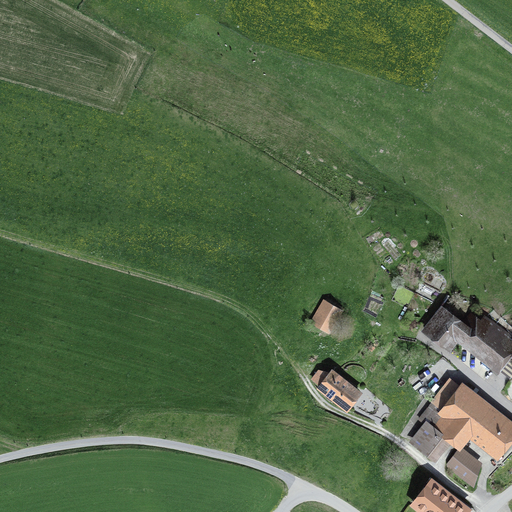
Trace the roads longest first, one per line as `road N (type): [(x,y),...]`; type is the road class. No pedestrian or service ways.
road 1 (unclassified): [(303,486),(244,460),(153,441),(0,458)]
road 2 (track): [(306,379),(325,404),(409,447),(488,511)]
